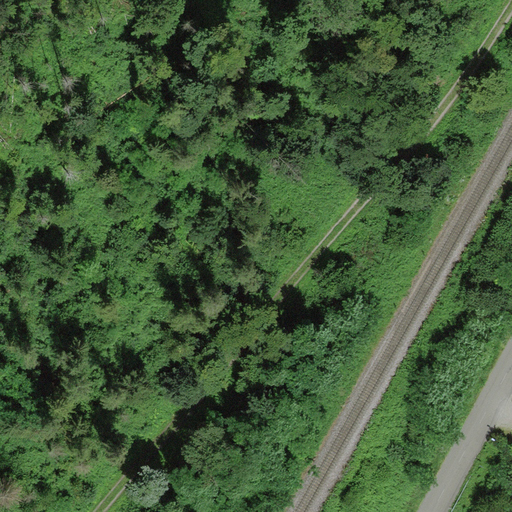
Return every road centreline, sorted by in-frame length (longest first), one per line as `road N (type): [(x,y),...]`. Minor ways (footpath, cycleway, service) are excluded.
road 1 (track): [(96,511),(277,293),(461,90),(511,1)]
road 2 (residential): [(511,364),(432,511)]
